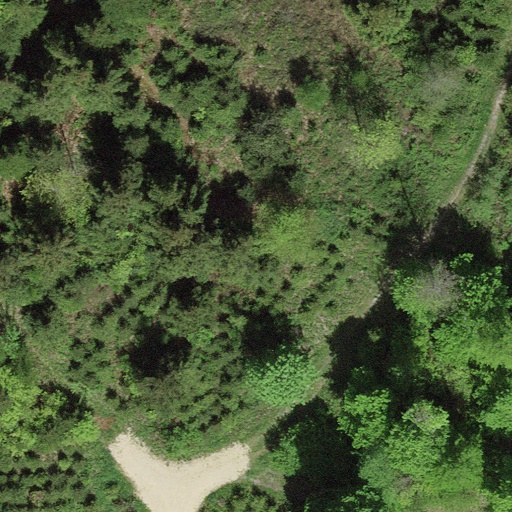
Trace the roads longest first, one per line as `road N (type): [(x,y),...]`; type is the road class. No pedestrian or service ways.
road 1 (track): [(175,511),(191,476),(275,417),(376,288),(456,171),(511,41)]
road 2 (track): [(175,507),(441,478)]
